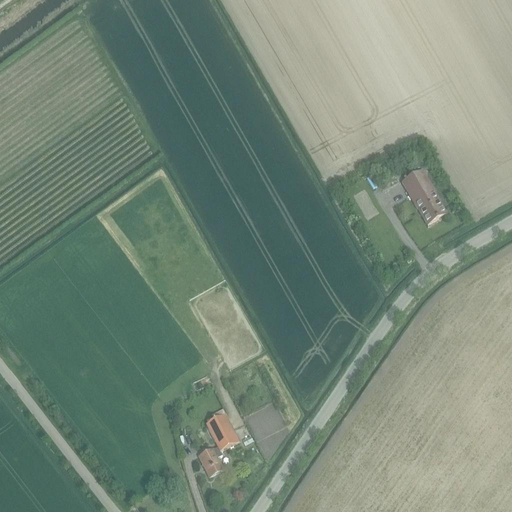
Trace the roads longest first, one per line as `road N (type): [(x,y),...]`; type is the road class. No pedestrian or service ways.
road 1 (unclassified): [(256,511),(425,275),(511,222)]
road 2 (tertiary): [(111,511),(0,368)]
